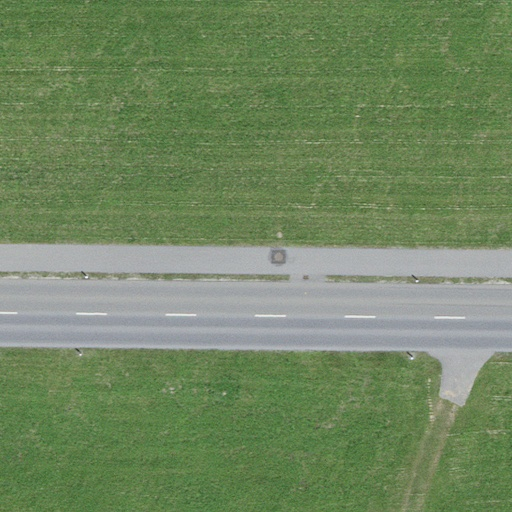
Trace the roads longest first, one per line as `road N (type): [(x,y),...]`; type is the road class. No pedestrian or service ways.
road 1 (secondary): [(511,321),(0,315)]
road 2 (track): [(480,320),(418,511)]
